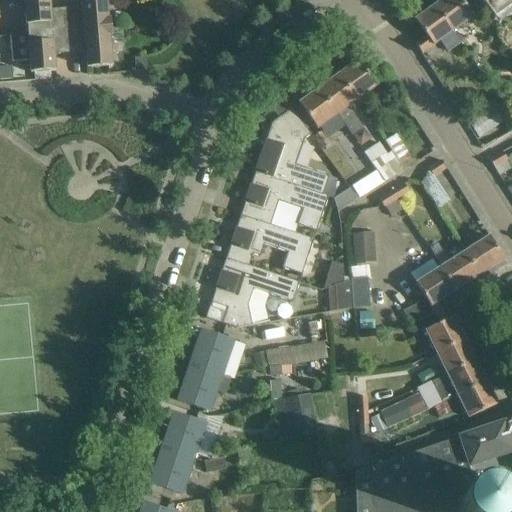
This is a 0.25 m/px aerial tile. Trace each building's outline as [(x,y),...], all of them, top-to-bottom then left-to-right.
[(27,34),(67,31),(66,9),(54,10),(55,16),(50,16),(48,0),(24,0),(26,16),(27,34)] [(66,9),(67,31),(110,28),(109,21),(108,21),(108,15),(107,15),(105,0),(80,0),(82,13),(78,14),(77,8),(66,9)] [(442,0),(434,6),(453,32),(473,18),(460,0),(442,0)] [(511,5),(511,0),(479,0),(494,19),(511,5)] [(453,32),(434,6),(414,21),(426,37),(414,45),(421,55),(440,41),(448,53),(461,43),(453,32)] [(110,28),(67,31),(69,54),(81,53),(80,47),(85,46),(87,68),(111,66),(109,41),(110,40),(110,35),(110,28)] [(69,54),(67,31),(27,34),(27,35),(9,36),(11,55),(20,61),(29,61),(30,73),(55,71),(53,49),(57,49),(58,55),(69,54)] [(135,60),(136,72),(145,71),(144,60),(135,60)] [(358,61),(338,75),(356,101),(389,78),(382,68),(369,76),(358,61)] [(0,71),(0,81),(9,81),(9,76),(4,71),(0,71)] [(356,101),(338,75),(317,91),(335,117),(337,115),(351,136),(363,128),(348,107),(356,101)] [(335,117),(317,91),(298,104),(317,130),(335,117)] [(506,121),(491,99),(465,118),(479,139),(506,121)] [(271,124),(255,173),(328,198),(332,199),(336,180),(328,178),(329,177),(295,166),(304,140),(310,136),(291,109),(271,124)] [(329,144),(321,132),(313,138),(321,150),(329,144)] [(391,153),(390,153),(398,165),(398,164),(410,157),(396,134),(384,142),(391,153)] [(396,175),(398,165),(390,153),(386,156),(378,144),(364,152),(376,172),(384,183),(396,175)] [(505,159),(501,153),(499,154),(489,161),(493,169),(506,160),(505,159)] [(441,161),(428,169),(433,177),(445,169),(441,161)] [(376,172),(350,188),(357,199),(384,183),(376,172)] [(316,232),(328,198),(255,173),(240,217),(313,241),(313,240),(294,234),(296,226),(316,232)] [(408,193),(403,184),(391,192),(396,200),(408,193)] [(339,211),(357,200),(349,189),(333,199),(333,201),(337,212),(339,211)] [(391,192),(379,200),(384,208),(396,200),(391,192)] [(439,194),(431,200),(438,210),(446,205),(439,194)] [(313,241),(240,217),(225,260),(298,284),(299,283),(248,266),(252,255),(259,257),(263,245),(287,253),(282,269),(301,275),(313,241)] [(374,249),(373,233),(352,235),(354,265),(364,265),(363,249),(374,249)] [(464,253),(478,276),(503,260),(489,237),(464,253)] [(433,257),(440,268),(454,291),(478,276),(464,253),(449,262),(443,251),(433,257)] [(298,284),(225,260),(211,303),(227,309),(222,324),(236,329),(269,323),(269,321),(251,325),(247,306),(253,290),(292,303),(298,284)] [(440,268),(437,270),(431,260),(409,274),(415,283),(425,298),(435,314),(436,315),(445,310),(439,301),(454,291),(440,268)] [(324,290),(328,288),(343,283),(342,266),(331,263),(323,290),(324,290)] [(350,281),(343,283),(328,288),(329,313),(333,312),(351,309),(350,281)] [(223,312),(209,307),(205,319),(219,323),(223,312)] [(436,315),(441,323),(425,331),(435,353),(463,339),(453,318),(451,319),(445,310),(436,315)] [(371,312),(358,313),(359,330),(372,330),(371,312)] [(221,376),(222,376),(221,375),(233,340),(202,330),(190,366),(221,376)] [(435,380),(446,375),(474,361),(463,339),(435,353),(439,360),(428,366),(435,380)] [(265,354),(254,356),(256,368),(268,366),(265,354)] [(484,383),(474,361),(446,375),(435,380),(430,383),(441,405),(457,396),(484,383)] [(230,378),(222,376),(221,376),(190,366),(178,402),(209,412),(215,392),(225,395),(230,378)] [(356,382),(358,416),(367,415),(366,398),(380,397),(379,381),(356,382)] [(495,405),(484,383),(457,396),(468,419),(495,405)] [(269,385),(270,402),(281,401),(280,385),(269,385)] [(287,398),(287,401),(281,401),(270,402),(277,442),(316,434),(308,394),(287,398)] [(386,429),(424,413),(417,396),(379,413),(380,415),(386,429)] [(205,423),(174,413),(162,449),(193,459),(194,454),(208,459),(219,428),(205,423)] [(367,415),(358,416),(358,426),(368,426),(367,415)] [(380,415),(370,419),(376,434),(386,429),(380,415)] [(462,511),(460,511),(460,504),(462,504),(466,495),(472,488),(470,485),(473,484),(467,462),(468,461),(469,465),(511,450),(511,447),(511,446),(511,420),(504,423),(504,422),(460,436),(357,471),(356,511),(462,511)] [(193,459),(162,449),(150,484),(181,495),(193,459)] [(244,450),(236,451),(238,460),(250,458),(248,449),(244,450)] [(226,470),(223,458),(204,462),(206,474),(226,470)] [(472,484),(470,485),(472,488),(466,495),(462,504),(460,504),(460,511),(462,511),(511,511),(511,498),(510,494),(505,488),(507,486),(499,482),(499,480),(483,481),(478,481),(478,483),(475,483),(473,484),(472,484)] [(140,511),(172,511),(144,502),(140,511)]
